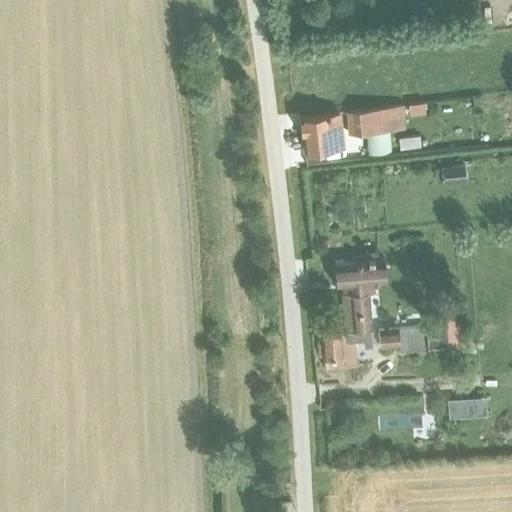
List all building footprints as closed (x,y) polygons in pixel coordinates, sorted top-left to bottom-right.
[(424,101),(408,103),(410,115),(426,113),(424,101)] [(402,103),(346,110),(346,116),(347,115),(349,133),(365,131),(365,133),(367,151),(391,149),(388,128),(405,127),(402,103)] [(339,111),(300,116),(302,132),(304,132),(306,149),(332,147),(342,145),(339,111)] [(420,134),(399,136),(400,148),(421,145),(420,134)] [(464,164),(436,167),(437,181),(442,180),(442,182),(466,179),(464,164)] [(322,339),(318,340),(319,353),(323,353),(325,367),(357,364),(355,339),(365,338),(365,344),(372,344),(370,326),(372,326),(369,288),(374,288),(374,279),(387,278),(385,256),(378,257),(377,246),(366,247),(366,252),(351,254),(351,258),(333,260),(335,283),(342,282),(343,290),(340,290),(343,327),(322,328),(322,339)] [(460,306),(425,309),(428,347),(464,345),(460,306)] [(423,324),(378,327),(380,342),(400,341),(400,349),(424,347),(423,324)] [(486,394),(448,397),(449,415),(487,413),(486,394)]
